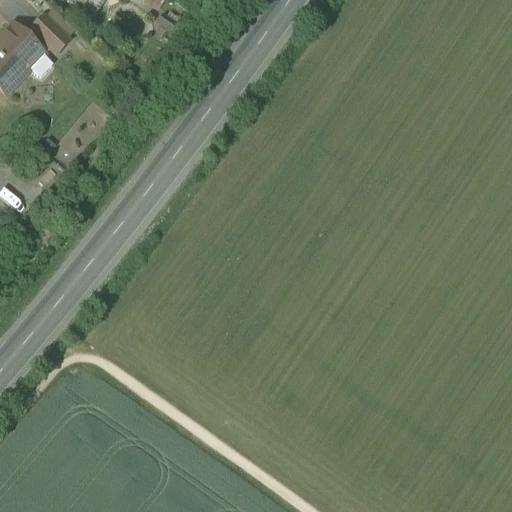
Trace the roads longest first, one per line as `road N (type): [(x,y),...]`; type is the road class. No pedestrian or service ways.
road 1 (primary): [(0,370),(291,0)]
road 2 (track): [(305,511),(110,370),(87,359),(66,362)]
